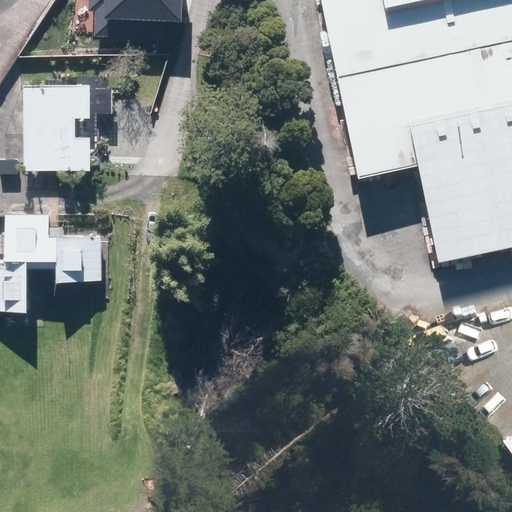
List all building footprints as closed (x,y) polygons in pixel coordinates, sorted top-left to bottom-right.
[(99,0),(99,32),(167,33),(168,17),(186,17),(186,0),(99,0)] [(420,166),(437,258),(511,243),(511,0),(325,0),(360,177),(420,166)] [(101,115),(90,115),(91,86),(25,84),(23,171),(85,173),(91,173),(92,140),(100,140),(101,115)] [(0,312),(30,313),(31,270),(55,270),(55,281),(103,282),(104,237),(49,236),(50,215),(5,213),(4,236),(0,235),(0,312)] [(511,451),(503,452),(511,463),(511,451)]
